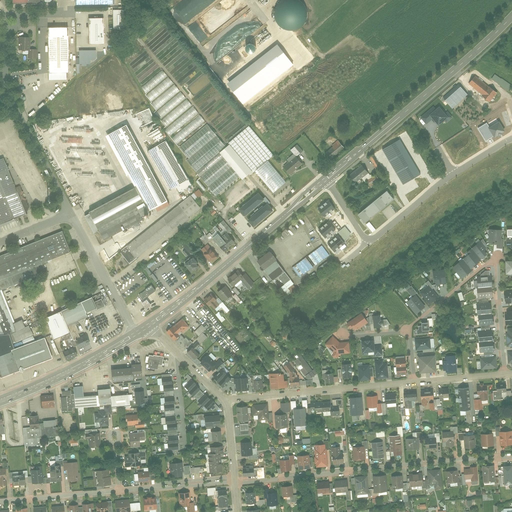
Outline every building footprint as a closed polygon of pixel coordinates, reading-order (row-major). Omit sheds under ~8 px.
[(307,16),(308,11),(306,5),(303,1),(302,0),(279,0),(278,1),(275,6),(274,11),(275,17),(277,21),(281,25),(286,28),(291,29),(296,28),(301,25),(305,21),(307,16)] [(124,11),(113,11),(113,30),(124,30),(124,11)] [(89,44),(104,44),(104,19),(89,19),(89,44)] [(68,29),(48,29),(49,74),(68,74),(68,29)] [(237,42),(242,45),(248,36),(245,33),(244,35),(241,33),(240,35),(239,35),(238,36),(236,34),(235,36),(235,37),(234,39),(236,40),(234,43),(236,45),(237,42)] [(31,38),(19,38),(19,52),(28,53),(28,60),(37,60),(37,50),(30,50),(31,38)] [(247,48),(253,54),(259,48),(253,42),(247,48)] [(293,64),(280,48),(231,88),(243,103),(293,64)] [(79,51),(79,67),(87,67),(87,65),(91,65),(91,61),(95,61),(97,59),(97,51),(79,51)] [(227,147),(162,69),(141,87),(147,94),(146,95),(152,103),(151,104),(157,111),(154,113),(166,127),(164,129),(189,159),(187,161),(227,208),(251,188),(243,179),(253,171),(254,172),(257,170),(268,161),(274,156),(249,126),(229,144),(227,147)] [(508,92),(511,87),(497,75),(493,80),(508,92)] [(476,77),(469,85),(477,92),(491,103),(498,95),(483,83),(476,77)] [(468,95),(458,85),(443,98),(453,109),(468,95)] [(448,118),(439,107),(436,110),(433,107),(421,118),(426,125),(432,120),(434,123),(435,122),(439,126),(448,118)] [(487,122),(479,128),(486,140),(494,136),(495,137),(505,131),(500,121),(490,127),(487,122)] [(136,191),(87,218),(102,247),(114,240),(114,239),(152,218),(150,215),(170,205),(127,128),(107,138),(136,191)] [(161,131),(153,136),(157,141),(164,137),(161,131)] [(383,149),(403,183),(421,173),(400,139),(383,149)] [(333,147),(327,153),(332,159),(345,147),(339,140),(332,146),(333,147)] [(166,141),(148,151),(170,190),(176,186),(179,191),(191,184),(166,141)] [(298,145),(292,150),(297,156),(303,151),(298,145)] [(297,156),(284,166),(291,175),(296,170),(296,169),(303,163),(297,156)] [(374,156),(370,159),(377,171),(382,168),(374,156)] [(0,224),(26,215),(28,208),(26,202),(26,199),(24,199),(23,196),(24,193),(22,192),(19,186),(14,187),(2,159),(0,159),(0,224)] [(286,182),(268,161),(257,170),(275,191),(286,182)] [(370,172),(363,164),(350,175),(357,183),(370,172)] [(381,182),(377,175),(367,181),(371,188),(381,182)] [(365,223),(394,200),(387,191),(358,214),(365,223)] [(259,194),(239,210),(245,217),(265,201),(259,194)] [(190,195),(120,251),(130,264),(180,223),(182,225),(189,219),(188,217),(200,207),(190,195)] [(329,200),(318,210),(324,218),(336,209),(329,200)] [(268,205),(248,221),(254,228),(274,212),(268,205)] [(329,222),(318,230),(325,239),(335,230),(329,222)] [(500,241),(501,227),(489,227),(488,240),(500,241)] [(71,252),(62,230),(0,254),(0,333),(9,333),(16,330),(13,322),(0,289),(0,288),(45,271),(42,264),(71,252)] [(213,239),(225,252),(235,243),(227,233),(224,236),(221,233),(213,239)] [(338,236),(329,244),(335,252),(345,244),(338,236)] [(480,239),(470,247),(471,249),(480,259),(487,253),(484,250),(487,247),(480,239)] [(211,263),(218,257),(208,245),(202,249),(206,254),(205,255),(211,263)] [(322,246),(292,268),(299,278),(330,256),(322,246)] [(480,259),(471,249),(461,258),(462,259),(467,265),(470,262),(473,265),(480,259)] [(285,300),(298,290),(270,253),(257,262),(273,282),(279,278),(285,285),(278,290),(285,300)] [(185,265),(192,274),(199,268),(197,265),(198,264),(194,258),(185,265)] [(511,258),(503,259),(504,272),(511,272),(511,258)] [(467,265),(462,259),(452,267),(460,276),(470,268),(467,265)] [(155,260),(147,265),(149,268),(157,263),(155,260)] [(443,270),(433,271),(434,278),(436,278),(437,285),(445,284),(443,270)] [(248,289),(255,284),(247,274),(243,277),(239,271),(228,279),(234,287),(242,281),(248,289)] [(491,284),(491,274),(476,275),(477,285),(491,284)] [(439,297),(429,285),(419,293),(428,304),(432,300),(433,301),(439,297)] [(141,295),(139,296),(142,301),(155,291),(152,286),(145,291),(144,290),(139,293),(141,295)] [(398,289),(401,294),(407,291),(404,286),(398,289)] [(477,287),(478,299),(493,298),(492,286),(477,287)] [(234,296),(226,287),(218,294),(225,303),(234,296)] [(210,307),(211,306),(214,311),(220,306),(216,302),(217,301),(212,294),(204,300),(210,307)] [(425,306),(415,294),(406,302),(415,314),(425,306)] [(95,301),(92,295),(61,310),(68,325),(75,322),(86,316),(84,313),(97,306),(98,309),(105,305),(102,298),(95,301)] [(147,301),(142,305),(146,311),(152,307),(147,301)] [(477,304),(478,315),(492,314),(492,303),(477,304)] [(68,325),(61,310),(53,316),(68,350),(74,348),(78,346),(75,340),(80,338),(78,334),(80,333),(75,322),(68,325)] [(222,322),(225,320),(219,312),(217,314),(222,322)] [(357,331),(369,323),(362,314),(347,324),(350,328),(352,327),(354,330),(355,329),(357,331)] [(478,315),(478,326),(494,325),(494,320),(493,320),(492,314),(478,315)] [(373,317),(373,319),(374,328),(382,327),(381,325),(384,325),(383,320),(381,320),(380,315),(373,316),(373,317)] [(25,318),(13,322),(16,330),(9,333),(12,342),(32,334),(25,318)] [(418,329),(414,330),(414,334),(428,333),(428,329),(429,329),(429,326),(432,326),(431,318),(427,318),(427,321),(421,321),(421,325),(418,326),(418,329)] [(182,319),(166,333),(173,342),(190,328),(182,319)] [(202,325),(195,332),(200,336),(206,328),(202,325)] [(478,331),(479,342),(493,341),(495,341),(495,336),(493,336),(493,330),(478,331)] [(9,333),(0,333),(0,375),(1,379),(52,358),(44,337),(15,349),(12,342),(9,333)] [(323,343),(332,351),(331,355),(336,357),(337,353),(349,352),(348,340),(338,341),(331,334),(323,343)] [(80,338),(75,340),(78,346),(80,350),(90,345),(85,336),(80,338)] [(372,338),(360,339),(361,350),(362,350),(362,354),(373,352),(374,355),(382,354),(381,344),(373,345),(372,338)] [(430,338),(415,340),(416,350),(431,349),(430,338)] [(479,342),(480,353),(496,352),(495,347),(494,347),(493,341),(479,342)] [(202,347),(198,343),(187,354),(195,361),(201,355),(197,351),(202,347)] [(68,350),(63,353),(67,361),(78,356),(74,348),(68,350)] [(436,370),(434,353),(417,355),(419,372),(436,370)] [(293,361),(304,375),(307,379),(316,372),(313,368),(311,370),(300,355),(293,361)] [(444,371),(446,371),(446,373),(457,372),(456,355),(445,356),(445,361),(443,361),(444,371)] [(153,356),(153,357),(148,356),(147,363),(149,364),(148,368),(157,370),(158,365),(161,366),(163,357),(153,356)] [(496,356),(480,357),(481,369),(497,368),(496,356)] [(208,357),(200,365),(208,373),(216,365),(208,357)] [(396,367),(407,366),(406,357),(395,357),(396,367)] [(111,370),(112,381),(133,379),(132,376),(142,376),(140,358),(135,358),(136,365),(131,365),(131,368),(111,370)] [(382,359),(374,360),(376,379),(388,378),(388,375),(391,374),(390,365),(387,365),(387,362),(382,362),(382,359)] [(351,377),(350,362),(341,363),(342,378),(351,377)] [(370,378),(369,363),(356,365),(358,380),(370,378)] [(287,365),(284,368),(290,376),(291,388),(295,387),(300,387),(300,378),(294,379),(293,373),(287,365)] [(397,376),(407,375),(407,366),(396,367),(397,376)] [(222,369),(213,378),(218,382),(217,383),(222,387),(231,379),(226,374),(227,374),(222,369)] [(334,381),(333,371),(323,372),(324,382),(334,381)] [(288,389),(288,382),(285,382),(285,374),(281,375),(281,373),(269,374),(270,384),(272,384),(272,390),(288,389)] [(173,374),(160,375),(161,384),(173,384),(173,374)] [(196,384),(191,379),(184,386),(189,391),(196,384)] [(263,390),(263,379),(254,380),(254,390),(263,390)] [(103,383),(96,386),(99,396),(107,394),(103,383)] [(508,393),(507,383),(497,384),(498,394),(508,393)] [(173,384),(161,384),(162,394),(174,393),(173,384)] [(201,389),(196,384),(190,391),(195,396),(201,389)] [(484,384),(480,384),(480,386),(477,386),(478,396),(481,396),(481,401),(489,401),(488,385),(484,386),(484,384)] [(469,387),(457,388),(458,398),(470,397),(469,387)] [(450,389),(439,390),(440,400),(451,399),(450,389)] [(62,392),(62,398),(60,399),(61,412),(73,411),(72,409),(75,409),(74,398),(74,395),(71,395),(71,391),(62,392)] [(143,391),(135,392),(136,404),(144,403),(143,391)] [(434,392),(421,393),(422,408),(429,407),(428,401),(435,400),(434,392)] [(174,393),(162,394),(163,403),(175,402),(174,393)] [(412,401),(418,401),(417,393),(405,394),(405,402),(412,401)] [(211,399),(206,394),(199,401),(204,406),(211,399)] [(397,404),(397,394),(385,395),(386,405),(397,404)] [(55,409),(54,396),(41,396),(42,410),(55,409)] [(98,408),(97,396),(74,398),(75,409),(98,408)] [(379,408),(378,396),(367,397),(368,409),(379,408)] [(363,414),(362,397),(349,398),(350,415),(363,414)] [(216,404),(211,399),(204,406),(210,411),(216,404)] [(281,413),(291,413),(291,402),(281,403),(281,413)] [(332,412),(331,402),(316,403),(316,402),(311,402),(312,412),(316,412),(317,413),(332,412)] [(175,403),(162,404),(163,413),(175,412),(175,403)] [(268,404),(257,405),(252,405),(253,417),(258,416),(259,422),(270,421),(268,404)] [(100,428),(109,428),(109,425),(110,425),(110,415),(111,415),(111,406),(104,406),(105,412),(99,412),(99,414),(95,414),(95,423),(100,423),(100,428)] [(248,406),(237,407),(238,423),(249,422),(248,406)] [(176,413),(164,414),(165,423),(177,423),(176,413)] [(424,416),(424,413),(416,413),(417,422),(420,422),(420,416),(424,416)] [(288,429),(287,414),(275,415),(276,430),(288,429)] [(127,427),(136,426),(136,429),(145,428),(145,422),(138,423),(138,415),(126,416),(127,427)] [(58,436),(57,419),(39,421),(38,416),(23,418),(25,446),(41,444),(40,437),(58,436)] [(206,427),(220,426),(220,416),(205,417),(206,427)] [(177,423),(165,424),(166,433),(178,433),(177,423)] [(249,423),(241,424),(241,435),(250,435),(249,423)] [(222,442),(221,431),(212,431),(213,442),(222,442)] [(511,447),(511,431),(500,432),(501,448),(511,447)] [(178,433),(166,434),(166,443),(179,443),(178,433)] [(455,449),(454,433),(443,433),(444,444),(447,444),(448,449),(455,449)] [(101,448),(100,434),(85,435),(85,440),(89,440),(90,449),(101,448)] [(129,435),(130,449),(140,448),(140,441),(145,441),(145,434),(129,435)] [(493,434),(482,434),(483,448),(494,448),(493,434)] [(391,447),(402,446),(401,436),(390,437),(391,447)] [(476,450),(475,436),(464,437),(465,451),(476,450)] [(69,446),(78,446),(78,438),(69,438),(69,446)] [(420,451),(419,439),(407,440),(408,452),(420,451)] [(438,449),(437,439),(426,440),(427,450),(438,449)] [(252,442),(241,443),(241,457),(253,456),(252,442)] [(385,460),(383,442),(372,443),(374,460),(385,460)] [(179,443),(166,444),(167,453),(179,452),(179,443)] [(316,458),(315,458),(315,465),(317,465),(317,468),(328,467),(327,449),(326,449),(326,445),(316,445),(316,450),(315,450),(316,458)] [(392,457),(403,456),(402,446),(391,447),(392,457)] [(366,462),(365,447),(353,448),(354,463),(366,462)] [(343,453),(340,453),(340,448),(332,449),(333,466),(344,465),(343,453)] [(145,453),(129,454),(129,459),(125,459),(126,469),(141,468),(141,461),(145,461),(145,453)] [(311,470),(310,455),(298,456),(299,471),(311,470)] [(291,460),(281,460),(282,473),(292,472),(291,460)] [(51,474),(60,473),(59,465),(55,466),(55,461),(50,461),(51,474)] [(79,482),(78,462),(66,463),(63,464),(64,472),(67,471),(68,483),(79,482)] [(184,476),(182,462),(170,463),(171,479),(181,478),(181,476),(184,476)] [(184,466),(185,474),(204,473),(203,467),(190,468),(190,465),(184,466)] [(496,482),(495,466),(483,467),(484,483),(496,482)] [(511,479),(511,473),(511,466),(502,467),(502,480),(511,479)] [(243,467),(244,476),(258,475),(257,467),(243,467)] [(472,482),(479,482),(478,467),(471,467),(471,469),(465,470),(465,480),(472,480),(472,482)] [(457,469),(447,470),(448,483),(459,482),(457,469)] [(43,470),(31,471),(32,485),(44,484),(43,470)] [(94,479),(109,478),(108,470),(92,471),(93,479),(94,479)] [(430,486),(435,486),(436,490),(443,489),(441,470),(428,471),(430,486)] [(150,483),(149,472),(137,473),(138,484),(150,483)] [(60,473),(51,474),(51,477),(49,477),(50,482),(61,481),(60,473)] [(388,493),(387,475),(375,476),(376,494),(388,493)] [(370,495),(368,476),(355,478),(356,496),(370,495)] [(404,489),(403,476),(393,477),(394,490),(404,489)] [(95,487),(110,487),(110,478),(109,478),(94,479),(95,487)] [(349,493),(348,480),(335,481),(336,494),(349,493)] [(331,494),(330,482),(317,483),(318,495),(331,494)] [(294,497),(293,486),(282,487),(283,498),(294,497)] [(217,491),(218,508),(229,507),(227,490),(217,491)] [(194,511),(194,503),(191,503),(190,492),(179,493),(180,508),(187,507),(186,511),(194,511)] [(256,493),(246,494),(247,505),(257,504),(256,493)] [(278,506),(277,493),(267,494),(268,507),(278,506)] [(172,495),(164,496),(165,508),(173,508),(172,495)] [(157,496),(143,497),(144,511),(158,510),(157,496)] [(114,511),(131,511),(130,501),(120,502),(119,500),(114,500),(114,511)] [(108,511),(108,503),(96,504),(96,511),(108,511)]
